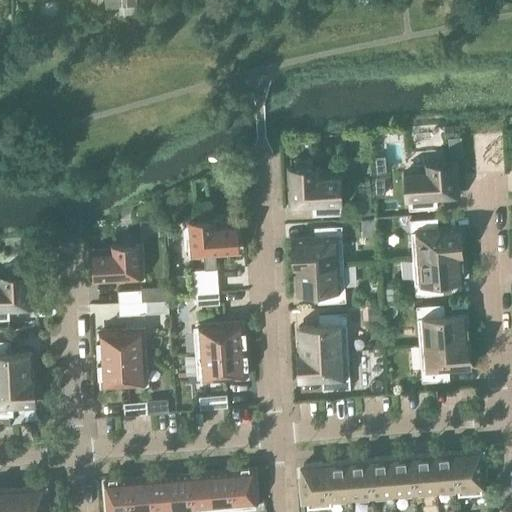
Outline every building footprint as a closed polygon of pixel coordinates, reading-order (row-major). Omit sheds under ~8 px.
[(446,138),(454,137),(453,125),(445,126),(446,138)] [(461,137),(449,138),(450,157),(462,156),(461,137)] [(292,205),(312,204),(313,216),(341,214),(339,175),(318,176),(317,166),(312,167),(312,158),(295,159),(295,167),(290,168),(291,186),(288,186),(288,195),(292,195),(292,205)] [(406,171),(409,210),(438,208),(437,196),(457,194),(456,184),(459,184),(459,175),(456,176),(454,162),(445,163),(445,161),(436,162),(436,164),(427,164),(427,169),(406,171)] [(383,179),(374,179),(375,196),(384,195),(383,179)] [(370,200),(358,201),(359,214),(371,214),(370,200)] [(190,226),(183,227),(185,250),(192,249),(193,253),(204,253),(205,269),(217,268),(216,252),(238,250),(237,244),(239,244),(238,229),(236,229),(236,223),(217,225),(217,220),(211,220),(211,218),(196,219),(196,221),(190,222),(190,226)] [(410,220),(413,258),(461,254),(461,249),(463,249),(462,240),(460,240),(459,228),(439,230),(438,218),(410,220)] [(295,266),(344,263),(342,225),(314,227),(315,239),(294,240),(294,252),(293,252),(293,261),(295,261),(295,266)] [(96,278),(141,276),(140,244),(133,245),(133,242),(119,243),(119,245),(113,246),(113,250),(95,251),(95,258),(93,258),(94,272),(96,272),(96,278)] [(462,259),(461,254),(413,258),(416,296),(443,293),(443,282),(463,280),(463,268),(464,268),(463,259),(462,259)] [(318,303),(346,301),(344,263),(295,266),(295,271),(294,271),(294,280),(296,280),(296,292),(317,291),(318,303)] [(205,269),(189,270),(191,294),(196,293),(219,291),(217,268),(205,269)] [(28,287),(28,274),(18,274),(18,273),(9,273),(9,275),(0,275),(1,280),(0,280),(0,319),(10,319),(9,307),(29,306),(29,296),(32,296),(31,287),(28,287)] [(141,289),(118,290),(119,302),(150,301),(149,287),(141,288),(141,289)] [(219,291),(196,293),(197,305),(220,303),(219,291)] [(150,301),(119,302),(120,314),(143,313),(169,312),(169,300),(150,301)] [(416,306),(419,344),(468,340),(468,335),(469,335),(468,326),(467,326),(466,314),(445,316),(444,304),(416,306)] [(369,307),(370,322),(381,321),(380,306),(369,307)] [(299,352),(348,350),(346,312),(318,313),(319,325),(298,326),(299,339),(297,339),(298,348),(299,348),(299,352)] [(243,323),(216,325),(216,321),(198,322),(198,326),(193,326),(195,352),(245,348),(245,345),(247,344),(246,330),(244,330),(243,323)] [(100,358),(145,356),(144,329),(143,326),(126,327),(126,330),(99,332),(99,339),(97,340),(98,354),(100,354),(100,358)] [(0,378),(33,377),(33,372),(34,372),(34,363),(32,363),(32,351),(11,352),(10,340),(0,340),(0,378)] [(468,345),(468,340),(419,344),(422,382),(450,380),(449,368),(470,366),(469,354),(471,354),(470,345),(468,345)] [(245,352),(245,348),(195,352),(197,378),(247,375),(247,367),(249,367),(248,352),(245,352)] [(348,350),(299,352),(300,357),(298,357),(299,366),(300,366),(301,379),(322,377),(322,389),(350,388),(348,350)] [(101,384),(147,382),(145,356),(100,358),(100,362),(98,362),(99,376),(101,376),(101,384)] [(33,377),(0,378),(0,424),(10,424),(10,416),(14,416),(13,404),(34,403),(34,391),(35,391),(35,382),(33,382),(33,377)] [(199,396),(200,409),(228,406),(227,394),(199,396)] [(125,415),(148,413),(147,401),(124,402),(125,415)] [(455,451),(459,495),(482,493),(481,481),(487,481),(486,466),(480,467),(478,449),(455,451)] [(437,489),(458,487),(458,495),(459,495),(455,451),(434,452),(437,489)] [(437,489),(434,452),(413,454),(416,491),(437,489)] [(416,491),(413,454),(391,456),(394,493),(416,491)] [(394,493),(391,456),(369,458),(373,495),(394,493)] [(373,495),(369,458),(348,460),(351,496),(373,495)] [(348,460),(326,461),(330,498),(331,498),(351,496),(348,460)] [(330,506),(326,461),(304,463),(305,482),(299,482),(300,496),(306,496),(307,508),(330,506)] [(256,508),(253,468),(230,469),(234,510),(256,508)] [(234,510),(230,469),(210,471),(213,511),(234,510)] [(210,471),(190,473),(192,511),(205,511),(213,511),(210,471)] [(192,511),(190,473),(169,474),(172,511),(192,511)] [(172,511),(169,474),(149,476),(151,511),(172,511)] [(151,511),(149,476),(129,478),(131,511),(151,511)] [(131,511),(129,478),(106,480),(108,511),(131,511)] [(19,487),(21,511),(50,511),(50,503),(43,503),(42,485),(19,487)] [(21,511),(19,487),(0,488),(0,511),(21,511)]
